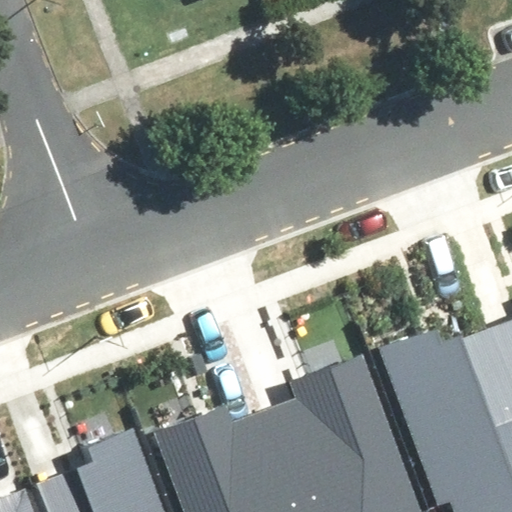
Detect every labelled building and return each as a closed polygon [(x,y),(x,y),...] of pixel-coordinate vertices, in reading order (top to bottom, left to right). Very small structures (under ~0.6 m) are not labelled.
[(511,302),(484,312),(511,392),(511,302)] [(371,330),(429,494),(440,490),(447,511),(481,511),(511,501),(511,392),(484,312),(436,329),(429,309),(371,330)] [(291,382),(257,395),(299,511),(417,511),(356,342),(285,368),(291,382)] [(144,420),(178,511),(299,511),(257,395),(223,404),(219,392),(144,420)] [(83,449),(22,471),(37,511),(163,511),(125,408),(75,426),(83,449)] [(0,511),(37,511),(22,471),(0,480),(0,511)]
